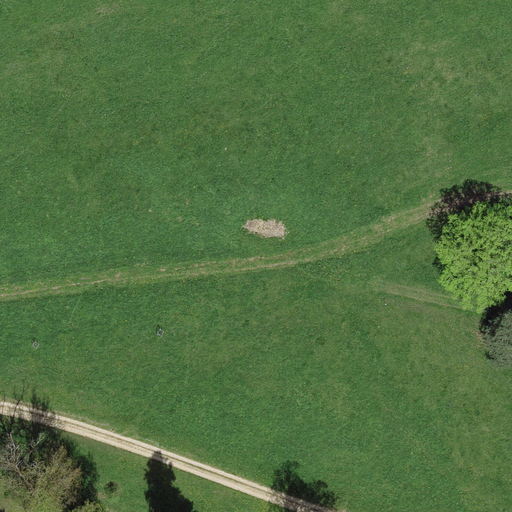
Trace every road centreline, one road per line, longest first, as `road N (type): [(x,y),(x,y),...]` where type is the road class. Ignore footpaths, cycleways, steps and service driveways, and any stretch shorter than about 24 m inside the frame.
road 1 (track): [(511,310),(296,276),(164,271),(0,289)]
road 2 (track): [(0,407),(121,440),(315,511)]
